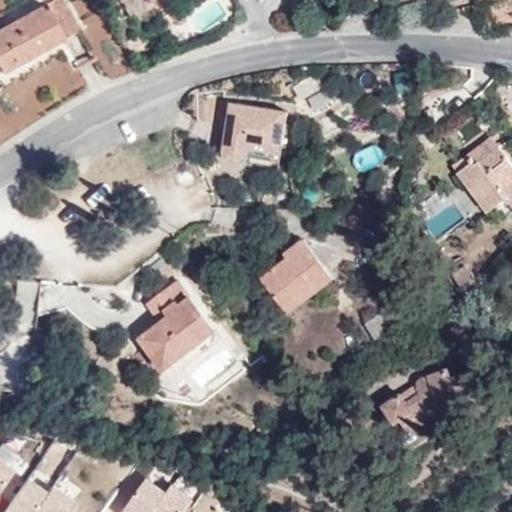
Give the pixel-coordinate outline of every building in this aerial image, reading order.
[(64,0),(56,0),(0,30),(0,68),(1,70),(30,55),(32,57),(82,30),(64,0)] [(283,155),(289,112),(231,103),(224,152),(231,162),(237,164),(245,163),(250,157),(252,150),(283,155)] [(481,162),(502,147),(494,137),(467,157),(474,164),(479,160),(481,162)] [(359,173),(384,163),(376,144),(351,155),(359,173)] [(503,192),(511,185),(511,160),(502,147),(481,162),(479,160),(474,164),(460,174),(489,214),(508,200),(503,192)] [(511,200),(511,185),(503,192),(508,200),(510,202),(511,200)] [(51,213),(65,234),(83,222),(69,201),(51,213)] [(310,279),(327,267),(306,240),(287,255),(290,260),(264,280),(290,314),(319,292),(310,279)] [(336,279),(327,267),(310,279),(319,292),(336,279)] [(161,348),(175,365),(219,331),(181,282),(158,298),(173,318),(165,323),(143,339),(154,354),(161,348)] [(173,318),(158,298),(151,304),(165,323),(173,318)] [(380,338),(399,324),(389,310),(369,325),(380,338)] [(167,372),(175,365),(161,348),(154,354),(167,372)] [(478,396),(468,371),(452,377),(448,369),(421,380),(420,384),(384,407),(396,424),(401,421),(409,432),(441,411),(478,396)]
